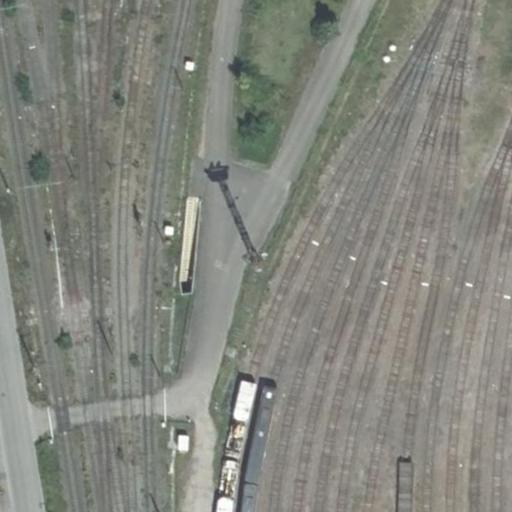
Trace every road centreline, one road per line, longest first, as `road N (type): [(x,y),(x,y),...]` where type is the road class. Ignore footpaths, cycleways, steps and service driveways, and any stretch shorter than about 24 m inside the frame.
road 1 (track): [(202,511),(199,396),(211,338),(356,0)]
road 2 (track): [(211,338),(233,0)]
road 3 (residential): [(0,311),(31,511)]
road 4 (track): [(17,423),(199,396)]
